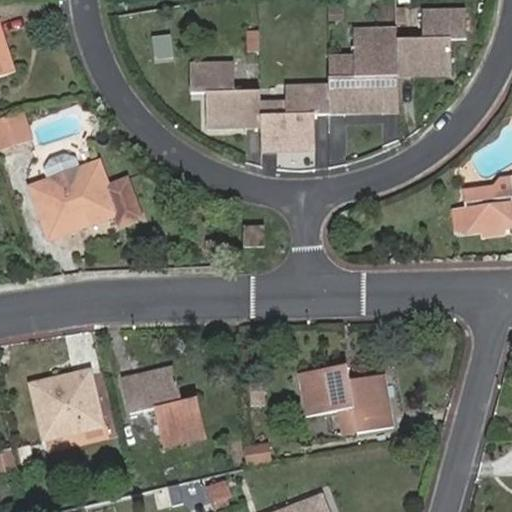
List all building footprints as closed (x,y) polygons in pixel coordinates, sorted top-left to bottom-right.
[(399,77),(453,77),(452,39),(467,39),(466,9),(423,10),(424,39),(398,39),(399,77)] [(0,76),(15,71),(0,24),(0,76)] [(383,77),(399,77),(398,39),(398,28),(355,28),(355,77),(329,78),(329,85),(330,115),(384,114),(383,77)] [(261,127),(261,115),(260,91),(236,91),(235,62),(193,62),(193,93),(207,93),(209,129),(261,127)] [(384,114),(399,114),(399,77),(383,77),(384,114)] [(316,150),(316,115),(330,115),(329,85),(287,85),(287,115),(261,115),(261,127),(261,152),(316,150)] [(0,147),(32,137),(24,112),(0,120),(0,147)] [(116,224),(139,216),(125,179),(107,186),(99,162),(81,168),(77,157),(65,152),(49,158),(44,169),(48,180),(30,188),(48,239),(113,215),(116,224)] [(511,174),(500,176),(495,182),(496,195),(469,199),(473,233),(487,231),(487,236),(503,234),(503,229),(511,227),(511,174)] [(469,199),(496,195),(495,182),(467,185),(469,199)] [(245,246),(264,246),(265,227),(245,226),(245,246)] [(208,254),(220,255),(220,245),(209,244),(208,254)] [(163,449),(207,438),(198,399),(183,402),(174,366),(123,378),(131,414),(154,409),(163,449)] [(344,436),(394,427),(385,374),(349,380),(347,366),(298,375),(306,416),(327,413),(339,411),(344,436)] [(84,430),(103,425),(90,371),(31,385),(44,439),(62,435),(61,428),(82,422),(84,430)] [(327,413),(332,438),(344,436),(339,411),(327,413)] [(245,466),(271,462),(268,443),(245,447),(245,466)] [(24,467),(35,465),(31,446),(19,449),(24,467)] [(0,478),(16,475),(11,453),(0,455),(0,478)] [(210,492),(215,504),(231,497),(226,485),(210,492)] [(165,498),(170,510),(190,502),(186,490),(165,498)] [(327,511),(320,495),(303,503),(305,509),(297,511),(327,511)] [(303,503),(279,511),(297,511),(305,509),(303,503)]
